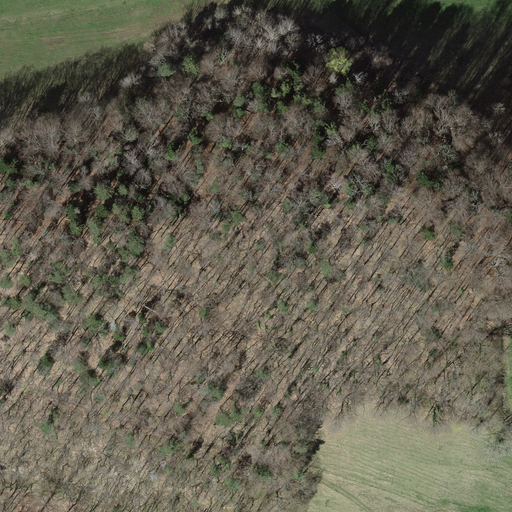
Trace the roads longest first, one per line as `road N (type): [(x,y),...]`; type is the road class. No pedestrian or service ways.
road 1 (track): [(0,381),(320,479),(369,511)]
road 2 (track): [(326,0),(511,153)]
road 3 (track): [(0,26),(191,0)]
